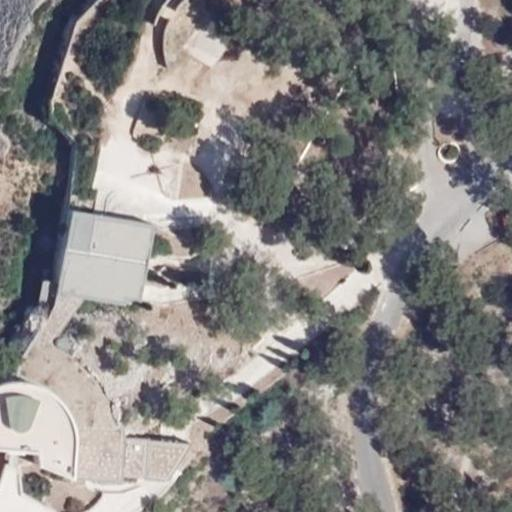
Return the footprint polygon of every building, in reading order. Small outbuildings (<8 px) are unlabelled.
[(211,67),(228,41),(199,22),(182,49),(211,67)] [(149,306),(161,229),(79,216),(66,299),(93,304),(133,310),(134,303),(149,306)] [(42,276),(38,299),(50,301),(54,278),(42,276)] [(129,481),(134,442),(117,402),(86,365),(68,351),(93,304),(66,299),(14,394),(22,393),(30,393),(37,393),(44,395),(52,398),(58,400),(64,405),(70,410),(75,415),(79,421),(83,428),(85,434),(87,441),(88,449),(84,490),(120,489),(121,479),(129,481)] [(50,476),(84,490),(88,449),(87,441),(85,434),(83,428),(79,421),(75,415),(70,410),(64,405),(58,400),(52,398),(44,395),(37,393),(30,393),(22,393),(14,394),(8,396),(1,399),(0,399),(0,471),(2,471),(6,460),(48,463),(50,476)] [(198,448),(134,442),(129,481),(176,486),(198,448)]
